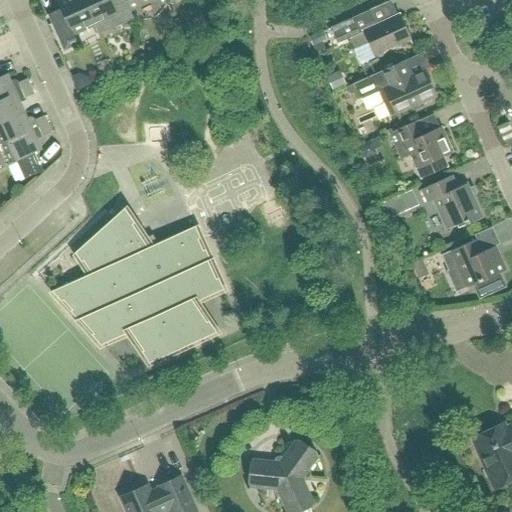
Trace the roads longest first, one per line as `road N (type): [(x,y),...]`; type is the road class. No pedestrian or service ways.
road 1 (tertiary): [(511,316),(263,371),(89,448),(54,451)]
road 2 (residential): [(16,0),(75,132),(78,160),(65,185),(0,246)]
